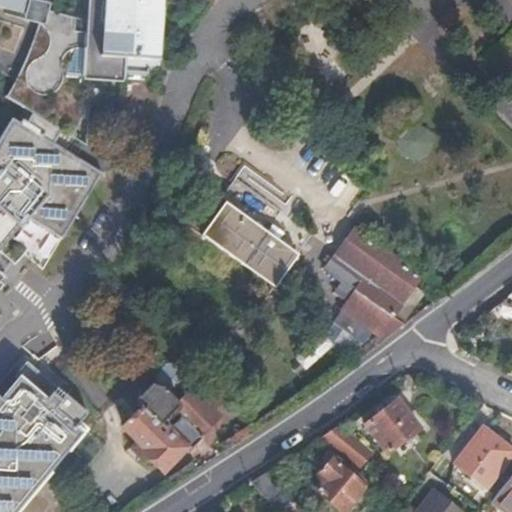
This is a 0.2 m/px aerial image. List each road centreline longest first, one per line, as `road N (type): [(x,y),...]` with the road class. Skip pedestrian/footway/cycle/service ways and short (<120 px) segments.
road 1 (tertiary): [(410,349),(174,511)]
road 2 (tertiary): [(511,268),(410,349)]
